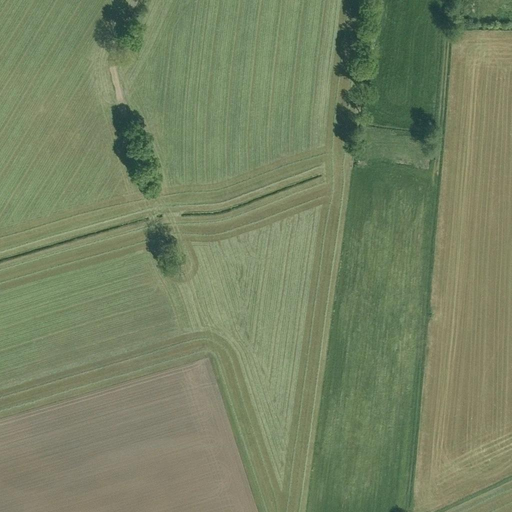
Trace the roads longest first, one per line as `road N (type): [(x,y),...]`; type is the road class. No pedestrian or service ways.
road 1 (track): [(448,0),(401,511)]
road 2 (track): [(138,0),(113,52),(114,80),(160,228)]
